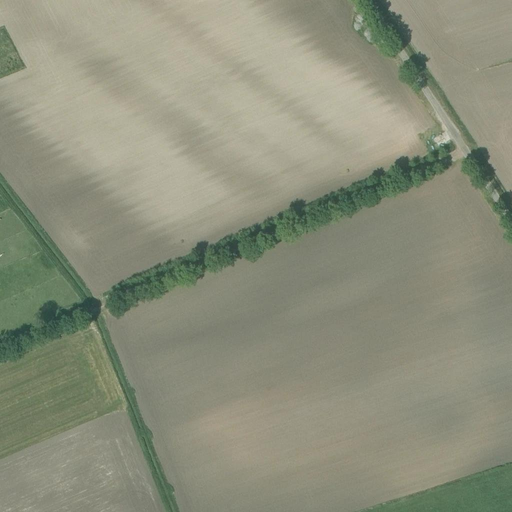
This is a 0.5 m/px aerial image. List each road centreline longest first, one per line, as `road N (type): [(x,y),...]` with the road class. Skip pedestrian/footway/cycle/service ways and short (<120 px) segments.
road 1 (track): [(0,347),(465,154)]
road 2 (unclassified): [(511,224),(360,0)]
